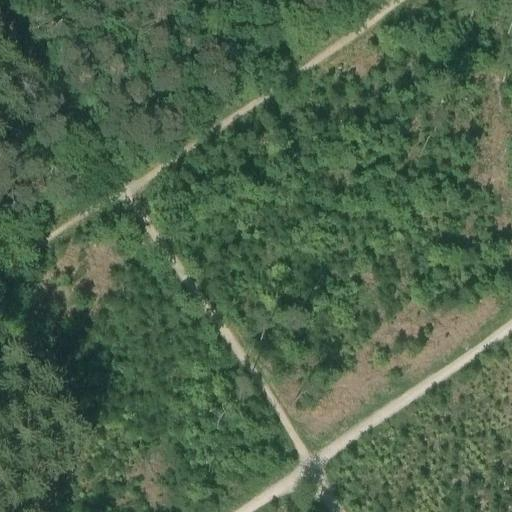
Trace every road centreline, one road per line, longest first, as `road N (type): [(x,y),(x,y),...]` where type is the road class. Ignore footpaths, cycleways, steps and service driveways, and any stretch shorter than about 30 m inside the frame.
road 1 (track): [(136,175),(336,511)]
road 2 (track): [(511,328),(313,473),(243,511)]
road 3 (track): [(361,0),(254,73),(136,175)]
road 4 (track): [(9,0),(136,175)]
